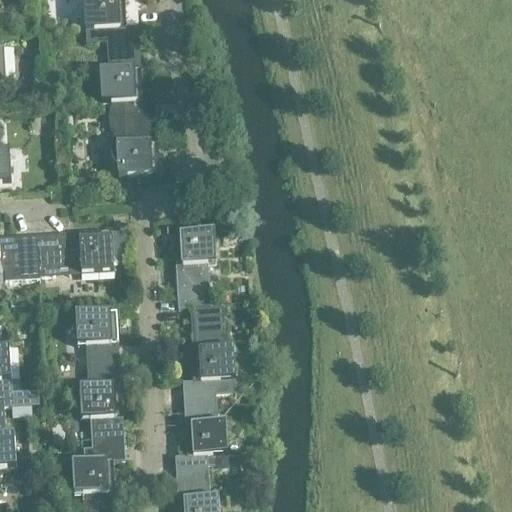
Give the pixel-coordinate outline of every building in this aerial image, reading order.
[(92,0),(93,2),(85,2),(87,34),(127,31),(125,0),(92,0)] [(127,31),(87,34),(88,47),(108,46),(109,75),(101,76),(103,107),(123,106),(143,104),(139,31),(127,31)] [(155,104),(143,104),(123,106),(125,149),(117,149),(118,181),(159,179),(155,104)] [(0,187),(12,187),(10,156),(2,156),(0,124),(0,187)] [(111,235),(37,239),(39,272),(39,281),(114,276),(111,235)] [(179,311),(190,311),(211,309),(209,272),(216,272),(215,267),(217,267),(215,235),(174,238),(179,311)] [(0,274),(39,272),(37,239),(0,241),(0,274)] [(211,309),(190,311),(195,385),(235,383),(233,352),(225,352),(222,309),(211,309)] [(86,349),(89,391),(121,389),(117,315),(76,317),(78,349),(86,349)] [(0,396),(3,397),(3,384),(11,383),(9,351),(1,351),(0,339),(0,396)] [(235,383),(195,385),(182,386),(187,460),(206,459),(227,457),(225,426),(218,426),(216,398),(236,396),(235,383)] [(121,389),(89,391),(89,392),(80,392),(82,424),(91,423),(92,452),(84,453),(85,466),(113,464),(126,463),(121,389)] [(3,397),(0,396),(0,470),(16,470),(14,439),(6,439),(4,411),(25,409),(24,396),(3,397)] [(206,459),(187,460),(175,461),(178,511),(217,511),(217,501),(217,498),(208,498),(206,459)] [(115,511),(113,464),(85,466),(73,467),(75,498),(83,497),(83,511),(115,511)] [(21,483),(34,483),(33,474),(20,474),(21,483)]
